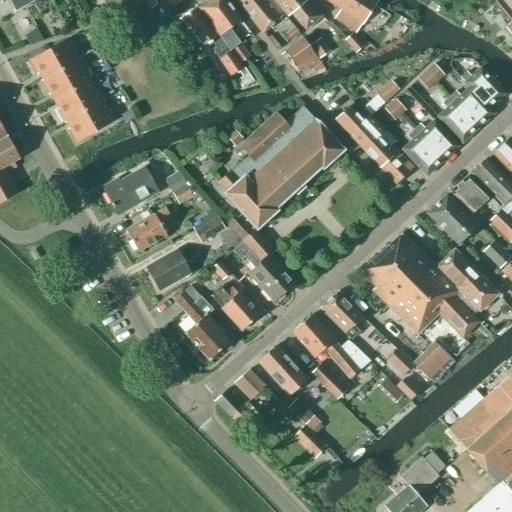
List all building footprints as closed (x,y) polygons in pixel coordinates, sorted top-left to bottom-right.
[(8,0),(15,12),(24,6),(20,0),(8,0)] [(150,10),(157,4),(154,1),(153,0),(144,0),(143,1),(150,10)] [(219,36),(216,36),(227,51),(229,49),(239,42),(229,28),(240,20),(225,0),(209,0),(198,8),(219,36)] [(235,0),(262,33),(283,15),(270,0),(235,0)] [(304,29),(321,15),(307,0),(273,0),(287,16),(291,13),(304,29)] [(361,24),(376,1),(374,0),(324,0),(339,9),(333,18),(355,33),(361,24)] [(200,48),(211,39),(216,36),(196,7),(179,18),(200,48)] [(299,34),(293,26),(283,34),(289,41),(299,34)] [(359,42),(351,33),(343,40),(354,53),(356,52),(361,58),(367,52),(362,46),(365,44),(361,40),(359,42)] [(216,36),(211,39),(216,46),(211,49),(230,75),(242,67),(239,64),(249,56),(241,45),(231,52),(229,49),(227,51),(216,36)] [(329,51),(319,37),(309,45),(319,58),(329,51)] [(38,73),(42,80),(77,60),(71,51),(74,49),(68,38),(28,61),(36,75),(38,73)] [(299,72),(318,59),(302,38),(284,52),(294,66),(295,66),(299,72)] [(77,60),(42,80),(40,81),(48,95),(50,94),(54,101),(89,81),(83,71),(85,70),(79,59),(77,60)] [(433,65),(425,72),(434,83),(443,75),(433,65)] [(242,68),(241,69),(238,71),(242,77),(237,81),(242,89),(253,81),(248,74),(244,68),(242,68)] [(463,83),(468,88),(488,109),(488,108),(504,94),(479,68),(470,76),(466,72),(459,78),(463,83)] [(426,90),(434,83),(425,72),(417,79),(426,90)] [(63,123),(66,121),(100,102),(103,100),(97,89),(94,91),(89,81),(54,101),(58,108),(55,109),(63,123)] [(398,89),(391,82),(375,96),(382,104),(398,89)] [(493,113),(488,108),(488,109),(468,88),(459,96),(455,91),(448,98),(477,128),(493,113)] [(461,143),(477,128),(448,98),(442,104),(446,108),(436,117),(461,143)] [(389,105),(399,115),(404,110),(395,100),(389,105)] [(66,121),(69,128),(67,129),(75,143),(115,121),(108,110),(106,111),(100,102),(66,121)] [(399,115),(389,105),(384,110),(394,120),(399,115)] [(225,193),(223,194),(255,230),(276,211),(275,209),(320,167),(322,169),(343,150),(314,119),(313,119),(301,107),(284,122),(275,112),(237,147),(247,156),(236,167),(229,172),(228,171),(216,183),(225,193)] [(376,137),(368,128),(348,107),(335,120),(379,167),(387,160),(383,154),(384,151),(373,139),(376,137)] [(129,110),(126,112),(119,115),(124,123),(134,118),(130,109),(129,110)] [(413,130),(442,161),(458,146),(433,120),(424,129),(419,124),(413,130)] [(242,138),(234,129),(225,137),(234,146),(242,138)] [(426,176),(442,161),(413,130),(406,137),(410,141),(401,150),(426,176)] [(379,167),(396,185),(413,168),(392,145),(394,143),(384,132),(376,137),(373,139),(384,151),(383,154),(387,160),(379,167)] [(18,158),(5,136),(0,139),(0,167),(1,167),(1,168),(12,162),(18,158)] [(511,145),(506,140),(490,155),(511,176),(511,145)] [(502,205),(508,199),(511,202),(511,183),(487,158),(470,173),(502,205)] [(0,167),(0,202),(16,194),(4,173),(15,167),(12,162),(1,168),(1,167),(0,167)] [(117,215),(157,193),(143,168),(118,182),(117,179),(101,187),(111,204),(110,204),(112,208),(113,207),(117,215)] [(171,193),(185,185),(180,176),(166,184),(171,193)] [(478,209),(485,203),(495,213),(488,221),(510,243),(511,240),(511,222),(499,209),(500,208),(467,176),(449,192),(470,213),(477,207),(478,209)] [(177,204),(191,196),(186,186),(172,194),(177,204)] [(458,245),(477,225),(445,195),(426,214),(458,245)] [(158,224),(169,217),(164,208),(153,214),(125,231),(137,252),(165,236),(158,224)] [(193,231),(215,219),(209,209),(188,222),(193,231)] [(215,219),(193,231),(199,242),(224,228),(218,218),(215,219)] [(251,233),(242,241),(240,242),(241,243),(249,251),(258,261),(271,249),(259,235),(256,238),(251,233)] [(371,291),(387,306),(431,262),(402,233),(359,272),(362,274),(362,277),(365,280),(368,280),(375,287),(371,291)] [(499,268),(509,258),(492,241),(482,251),(499,268)] [(240,260),(249,251),(241,243),(232,251),(240,260)] [(39,258),(34,249),(29,252),(34,260),(39,258)] [(159,291),(189,274),(175,250),(146,267),(159,291)] [(436,267),(477,310),(478,311),(496,294),(480,277),(468,265),(453,250),(436,267)] [(272,302),(294,283),(269,254),(247,274),(272,302)] [(511,282),(511,260),(501,271),(511,282)] [(221,280),(229,273),(218,261),(211,268),(221,280)] [(436,267),(431,262),(387,306),(416,335),(437,313),(461,338),(477,322),(471,316),(477,310),(436,267)] [(200,296),(198,297),(188,286),(174,299),(195,323),(184,333),(208,360),(229,342),(205,315),(212,309),(200,296)] [(241,331),(258,315),(238,292),(236,294),(231,287),(224,293),(219,287),(210,296),(220,308),(241,331)] [(353,325),(361,317),(337,292),(318,308),(350,339),(359,331),(353,325)] [(349,379),(368,361),(352,345),(346,341),(339,348),(333,340),(311,314),(291,332),(313,357),(323,349),(349,379)] [(453,361),(434,342),(411,364),(430,383),(453,361)] [(257,362),(288,397),(307,380),(276,345),(257,362)] [(403,375),(412,365),(396,350),(386,359),(403,375)] [(346,390),(337,381),(319,364),(310,374),(336,399),(346,390)] [(250,400),(265,387),(248,370),(233,383),(250,400)] [(511,374),(447,429),(456,439),(448,446),(451,450),(443,458),(449,465),(466,451),(497,484),(511,470),(511,374)] [(402,395),(384,378),(376,386),(393,403),(390,407),(395,412),(405,402),(400,397),(402,395)] [(410,400),(419,391),(405,378),(396,387),(410,400)] [(242,429),(254,418),(225,390),(214,401),(242,429)] [(304,425),(313,416),(295,399),(287,408),(304,425)] [(314,458),(326,446),(304,425),(292,437),(314,458)] [(398,476),(407,486),(383,507),(387,511),(417,511),(425,506),(416,496),(437,477),(435,474),(443,466),(430,451),(422,459),(420,457),(398,476)] [(511,476),(503,485),(502,486),(511,496),(511,476)] [(511,511),(511,496),(502,486),(503,485),(501,483),(484,499),(495,511),(511,511)] [(495,511),(484,499),(469,511),(495,511)]
